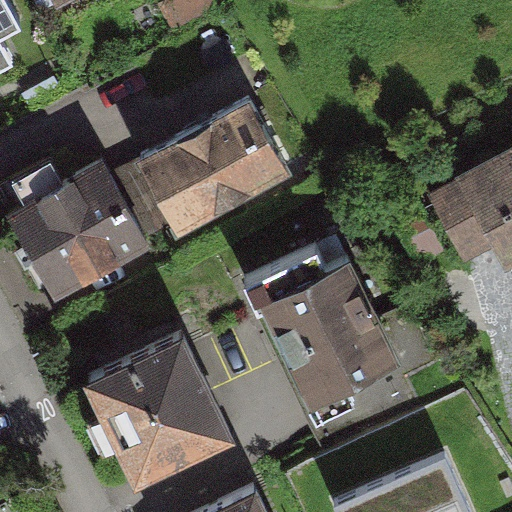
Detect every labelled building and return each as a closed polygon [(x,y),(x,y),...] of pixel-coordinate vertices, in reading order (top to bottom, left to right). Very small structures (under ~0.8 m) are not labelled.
[(14,0),(0,0),(0,40),(28,26),(14,0)] [(65,58),(17,82),(32,111),(80,87),(65,58)] [(255,90),(138,149),(178,229),(295,170),(255,90)] [(109,155),(12,204),(56,291),(153,242),(109,155)] [(511,155),(435,197),(471,263),(497,248),(511,275),(511,155)] [(358,247),(264,294),(319,406),(413,360),(358,247)] [(190,326),(87,373),(138,484),(242,437),(190,326)] [(473,511),(447,450),(326,503),(329,511),(473,511)] [(276,511),(261,478),(188,511),(276,511)]
